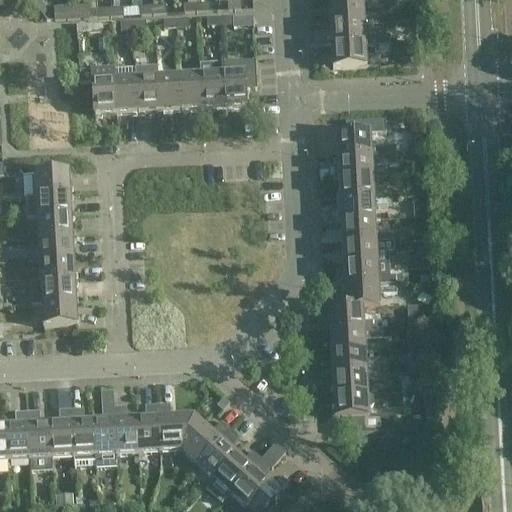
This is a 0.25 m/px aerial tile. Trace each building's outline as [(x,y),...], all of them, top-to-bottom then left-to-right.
[(187,0),(187,6),(183,6),(183,16),(196,15),(195,0),(187,0)] [(195,0),(196,15),(208,14),(208,5),(205,5),(205,0),(196,0),(195,0)] [(380,3),(329,6),(330,27),(364,25),(363,13),(381,12),(380,3)] [(227,13),(240,12),(240,4),(227,4),(227,13)] [(153,8),(140,9),(140,18),(153,17),(153,8)] [(153,8),(153,17),(166,17),(165,8),(153,8)] [(110,20),(122,19),(122,10),(109,11),(110,20)] [(110,20),(109,11),(96,11),(97,20),(110,20)] [(79,12),(66,13),(67,22),(79,21),(79,12)] [(67,22),(66,13),(54,13),(54,22),(67,22)] [(232,28),(231,19),(219,20),(219,29),(232,28)] [(219,29),(219,20),(206,20),(206,29),(219,29)] [(189,30),(188,21),(175,22),(176,31),(189,30)] [(176,31),(175,22),(163,23),(163,32),(176,31)] [(133,33),(132,24),(120,25),(120,34),(133,33)] [(145,32),(145,24),(132,24),(133,33),(145,32)] [(242,37),(252,37),(251,24),(242,25),(242,37)] [(364,25),(330,27),(331,49),(383,46),(382,37),(365,38),(364,25)] [(101,26),(76,27),(76,36),(88,36),(101,35),(101,26)] [(105,41),(97,41),(98,49),(106,49),(105,41)] [(383,46),(331,49),(332,71),(367,69),(366,56),(383,55),(383,46)] [(244,76),(232,77),(232,64),(221,65),(224,111),(246,110),(244,76)] [(224,111),(221,65),(200,66),(200,78),(202,113),(224,111)] [(159,115),(157,81),(157,69),(135,70),(136,82),(138,116),(159,115)] [(116,117),(114,83),(113,71),(91,72),(91,73),(80,73),(80,85),(92,84),(94,118),(116,117)] [(200,78),(179,80),(181,114),(202,113),(200,78)] [(179,80),(157,81),(159,115),(181,114),(179,80)] [(136,82),(114,83),(116,117),(138,116),(136,82)] [(345,125),(345,127),(346,137),(336,137),(337,160),(397,156),(396,148),(371,149),(370,136),(386,136),(385,123),(345,125)] [(397,156),(337,160),(338,181),(372,179),(372,167),(389,166),(397,166),(397,156)] [(69,175),(34,177),(36,199),(70,197),(69,175)] [(372,179),(338,181),(339,203),(391,200),(391,191),(373,192),(372,179)] [(70,197),(36,199),(37,221),(71,219),(70,197)] [(391,200),(339,203),(340,225),(375,223),(374,210),(392,209),(391,200)] [(71,219),(37,221),(38,242),(72,240),(71,219)] [(375,223),(340,225),(342,246),(393,243),(393,235),(376,236),(375,223)] [(72,240),(38,242),(39,264),(74,262),(72,240)] [(393,243),(342,246),(343,268),(377,266),(376,253),(394,252),(393,243)] [(74,262),(39,264),(40,285),(75,284),(74,262)] [(377,266),(343,268),(344,289),(396,287),(395,278),(378,279),(377,266)] [(75,284),(40,285),(41,307),(76,305),(75,284)] [(396,287),(344,289),(345,310),(328,311),(328,312),(379,309),(379,296),(396,295),(396,287)] [(76,305),(41,307),(42,329),(77,328),(76,305)] [(379,309),(328,312),(330,334),(381,331),(381,322),(363,323),(362,311),(379,310),(379,309)] [(381,331),(330,334),(331,355),(365,353),(364,341),(382,340),(381,331)] [(365,353),(331,355),(332,377),(384,374),(383,365),(366,366),(365,353)] [(384,374),(332,377),(333,399),(367,397),(367,384),(384,383),(384,374)] [(101,394),(102,410),(102,424),(92,425),(94,459),(95,471),(116,470),(112,393),(101,394)] [(114,393),(112,393),(116,470),(118,470),(117,458),(137,457),(135,422),(127,423),(126,409),(115,410),(114,393)] [(367,397),(333,399),(334,421),(336,421),(337,437),(393,434),(392,417),(369,418),(367,397)] [(145,422),(135,422),(137,457),(159,456),(156,407),(145,408),(145,422)] [(169,407),(156,407),(159,456),(181,455),(193,420),(170,421),(169,407)] [(83,411),(70,412),(72,460),(94,459),(92,425),(84,425),(83,411)] [(59,427),(50,427),(51,462),(72,460),(70,412),(58,413),(59,427)] [(15,429),(6,430),(7,464),(8,464),(29,463),(27,414),(15,415),(15,429)] [(51,462),(50,427),(40,428),(39,414),(27,414),(29,463),(30,474),(52,473),(51,462)] [(211,436),(193,420),(181,455),(198,470),(230,434),(220,425),(211,436)] [(0,476),(9,476),(8,464),(7,464),(6,430),(0,429),(0,476)] [(230,434),(198,470),(214,484),(236,458),(229,452),(238,441),(230,434)] [(236,458),(214,484),(230,498),(275,447),(275,446),(261,461),(252,454),(243,464),(236,458)] [(275,447),(230,498),(245,511),(268,511),(274,506),(262,495),(269,488),(261,481),(270,471),(271,472),(286,456),(275,447)]
